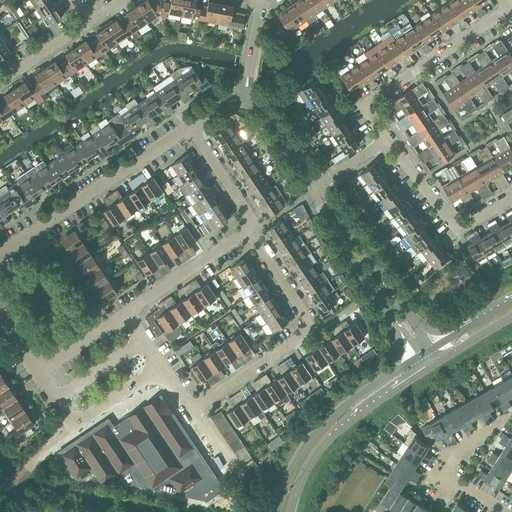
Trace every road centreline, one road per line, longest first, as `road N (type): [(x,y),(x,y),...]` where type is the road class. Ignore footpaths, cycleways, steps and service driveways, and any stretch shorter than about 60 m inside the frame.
road 1 (residential): [(249,234),(315,328),(194,412),(162,367)]
road 2 (residential): [(0,259),(186,128)]
road 3 (tertiary): [(417,357),(310,438),(277,511)]
road 4 (residential): [(387,142),(365,110),(508,14)]
road 5 (tertiary): [(290,511),(307,467),(330,437),(433,365)]
road 6 (residential): [(511,198),(452,234),(387,142)]
road 7 (unclassified): [(325,204),(332,228),(417,357)]
road 8 (unclassified): [(430,349),(325,204)]
road 9 (residential): [(162,367),(74,424),(39,371)]
road 10 (residential): [(504,511),(443,475),(476,438),(511,418)]
road 11 (residential): [(128,316),(249,234)]
road 12 (residential): [(249,234),(259,227),(186,128)]
